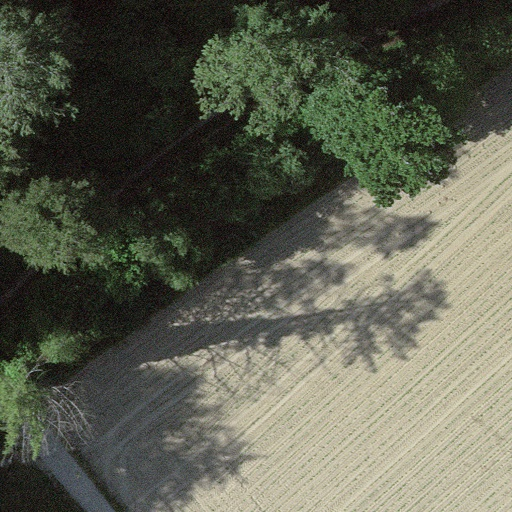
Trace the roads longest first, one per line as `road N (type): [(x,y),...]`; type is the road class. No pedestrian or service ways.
road 1 (track): [(488,0),(219,121),(0,326)]
road 2 (track): [(9,318),(160,511)]
